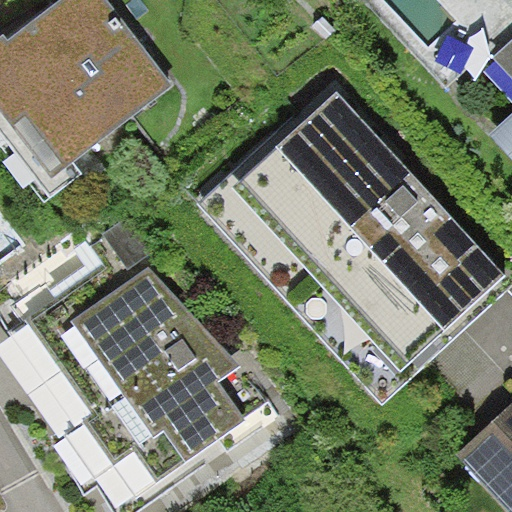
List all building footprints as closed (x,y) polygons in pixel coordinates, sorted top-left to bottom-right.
[(0,44),(0,142),(49,203),(85,174),(76,164),(173,88),(102,0),(67,0),(32,28),(9,46),(4,41),(0,44)] [(511,45),(494,61),(511,82),(511,118),(490,137),(511,161),(511,45)] [(197,206),(383,407),(511,288),(511,256),(342,73),(197,206)] [(97,483),(115,511),(137,511),(248,428),(221,387),(242,366),(140,262),(152,250),(128,218),(11,305),(29,326),(12,341),(80,434),(57,449),(84,492),(97,483)] [(251,367),(230,384),(253,414),(275,397),(251,367)] [(511,511),(511,403),(453,458),(502,511),(511,511)]
